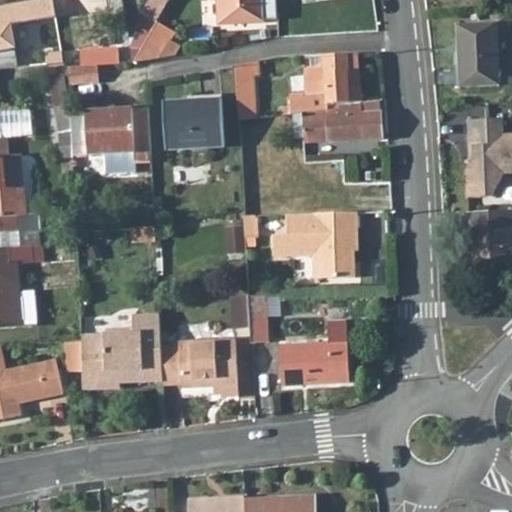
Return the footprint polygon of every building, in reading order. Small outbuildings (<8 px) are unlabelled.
[(50,0),(36,0),(0,6),(0,70),(14,71),(14,51),(10,26),(54,18),(50,0)] [(162,0),(147,0),(137,19),(152,27),(167,2),(162,0)] [(261,0),(218,0),(219,23),(263,21),(261,0)] [(137,19),(130,42),(140,48),(152,27),(137,19)] [(140,48),(129,66),(129,69),(147,68),(147,67),(153,66),(169,39),(152,27),(140,48)] [(499,27),(460,29),(463,89),(501,87),(499,27)] [(127,53),(60,59),(62,70),(63,75),(129,69),(129,66),(127,53)] [(359,55),(325,56),(326,70),(328,112),(340,111),(339,104),(362,102),(359,55)] [(60,59),(60,57),(43,60),(45,71),(62,70),(60,59)] [(255,65),(238,69),(241,122),(258,121),(257,94),(255,65)] [(328,112),(326,70),(305,72),(306,99),(298,99),(290,99),(291,117),(328,112)] [(54,119),(55,135),(72,134),(71,120),(71,110),(68,110),(63,84),(48,87),(53,107),(54,119)] [(340,111),(328,112),(330,140),(382,136),(380,101),(362,102),(339,104),(340,111)] [(222,102),(162,105),(165,153),(226,150),(222,102)] [(32,108),(0,108),(0,136),(4,137),(33,133),(32,108)] [(89,119),(71,120),(72,134),(72,139),(73,162),(108,161),(110,181),(137,180),(136,170),(153,169),(150,115),(89,119)] [(506,123),(471,125),(473,152),(477,152),(477,162),(470,177),(472,203),(497,201),(509,178),(511,177),(511,138),(507,139),(506,123)] [(4,137),(0,136),(0,233),(2,234),(3,249),(10,248),(38,246),(37,231),(19,232),(18,216),(24,215),(21,154),(5,154),(4,137)] [(343,158),(330,159),(332,185),(339,184),(339,178),(344,178),(343,158)] [(358,212),(287,214),(287,233),(275,234),(276,257),(316,256),(317,279),(357,276),(356,260),(353,256),(353,250),(360,250),(358,212)] [(36,215),(24,215),(18,216),(19,232),(37,231),(36,215)] [(511,217),(473,219),(475,275),(511,272),(511,217)] [(3,249),(0,249),(0,328),(38,326),(35,290),(19,291),(17,264),(12,264),(10,248),(3,249)] [(251,324),(250,292),(233,293),(235,325),(251,324)] [(267,292),(250,292),(251,324),(252,340),(270,339),(267,292)] [(134,310),(134,319),(161,318),(160,309),(134,310)] [(135,329),(81,331),(81,339),(82,368),(83,387),(108,386),(108,377),(118,377),(118,381),(164,379),(162,341),(161,318),(134,319),(135,329)] [(330,342),(280,344),(282,382),(351,379),(348,319),(329,319),(330,342)] [(180,340),(162,341),(164,379),(164,381),(182,380),(183,383),(213,381),(221,381),(222,389),(222,392),(239,391),(236,334),(180,337),(180,340)] [(81,339),(63,340),(65,369),(82,368),(81,339)] [(270,339),(252,340),(253,368),(271,367),(270,339)] [(0,353),(0,418),(21,414),(18,402),(64,392),(57,360),(4,371),(0,353)] [(108,377),(108,386),(118,386),(118,381),(118,377),(108,377)] [(221,381),(213,381),(214,390),(222,389),(221,381)] [(316,511),(316,491),(245,495),(246,511),(316,511)] [(246,511),(245,495),(189,497),(189,511),(246,511)]
